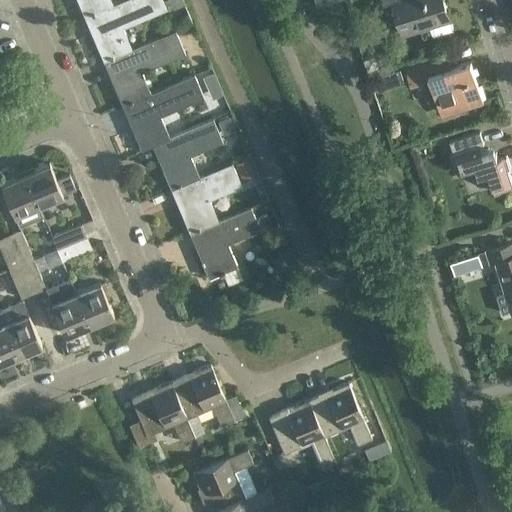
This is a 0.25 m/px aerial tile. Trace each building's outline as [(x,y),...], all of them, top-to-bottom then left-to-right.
[(110,3),(111,3),(109,0),(76,0),(83,15),(111,4),(110,3)] [(129,47),(130,47),(121,26),(164,7),(161,0),(118,0),(111,3),(110,3),(111,4),(83,15),(102,60),(130,48),(129,47)] [(383,0),(385,5),(394,2),(403,30),(426,23),(429,33),(452,26),(444,0),(383,0)] [(148,91),(149,91),(140,70),(183,52),(173,29),(130,47),(129,47),(130,48),(102,60),(121,104),(148,92),(148,91)] [(442,69),(438,56),(406,66),(412,85),(427,80),(432,96),(436,95),(439,105),(457,100),(459,106),(482,98),(470,60),(442,69)] [(168,136),(189,127),(168,136),(158,114),(202,96),(192,73),(149,91),(148,91),(148,92),(121,104),(140,149),(151,144),(168,137),(168,136)] [(198,175),(207,171),(197,175),(188,154),(221,140),(211,117),(189,127),(168,136),(168,137),(151,144),(169,188),(198,175)] [(497,157),(496,153),(484,148),(479,131),(449,140),(453,152),(450,153),(456,172),(476,166),(479,175),(488,172),(494,192),(511,186),(511,182),(508,168),(510,167),(506,154),(497,157)] [(24,172),(37,203),(61,193),(48,161),(24,172)] [(217,221),(217,220),(216,220),(207,198),(240,184),(230,161),(207,171),(198,175),(169,188),(188,233),(217,221)] [(0,183),(13,214),(37,203),(24,172),(0,181),(0,183)] [(241,278),(235,265),(226,243),(259,229),(249,206),(228,215),(217,220),(217,221),(188,233),(207,277),(222,271),(228,283),(241,278)] [(56,247),(85,235),(80,222),(51,235),(56,247)] [(21,262),(32,258),(20,228),(8,233),(21,262)] [(0,249),(8,268),(21,262),(8,233),(0,236),(0,249)] [(85,235),(56,247),(61,259),(90,247),(85,235)] [(511,241),(486,250),(489,262),(495,260),(504,291),(496,293),(502,312),(510,309),(511,312),(511,311),(511,241)] [(454,273),(482,264),(478,252),(450,260),(454,273)] [(32,258),(21,262),(33,291),(43,287),(44,286),(32,258)] [(20,297),(33,291),(21,262),(8,268),(20,297)] [(88,323),(75,291),(68,276),(44,286),(43,287),(64,334),(88,323)] [(75,291),(88,323),(112,313),(99,281),(75,291)] [(14,317),(9,305),(0,308),(0,315),(17,354),(41,344),(27,312),(14,317)] [(0,361),(17,354),(0,315),(0,361)] [(185,416),(186,416),(211,405),(219,423),(233,417),(209,362),(169,379),(185,416)] [(194,434),(186,416),(185,416),(169,379),(129,397),(145,433),(172,422),(180,440),(194,434)] [(322,435),(323,434),(349,423),(357,442),(370,436),(347,381),(307,398),(322,435)] [(332,456),(323,434),(322,435),(307,398),(267,415),(282,451),(309,440),(319,462),(332,456)] [(246,447),(191,470),(208,510),(244,495),(244,494),(255,489),(244,464),(252,460),(246,447)] [(244,495),(208,510),(208,511),(251,511),(250,508),(272,498),(266,485),(255,489),(244,494),(244,495)]
